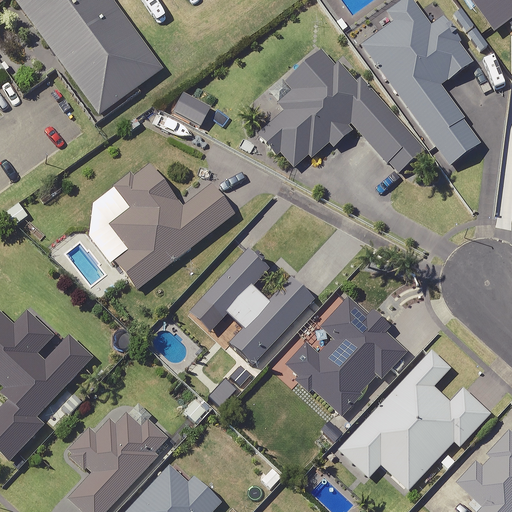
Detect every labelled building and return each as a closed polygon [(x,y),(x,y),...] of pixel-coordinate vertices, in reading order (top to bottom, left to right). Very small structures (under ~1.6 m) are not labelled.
[(10,0),(97,118),(162,71),(109,0),(10,0)] [(431,33),(409,3),(388,18),(395,27),(363,51),(450,171),(480,149),(439,93),(475,67),(443,24),(431,33)] [(349,138),(356,146),(362,140),(398,179),(424,155),(342,68),(336,74),(321,58),(287,91),(292,97),(279,109),(286,116),(260,140),(291,173),(308,156),(312,160),(329,144),(333,148),(336,151),(349,138)] [(209,112),(183,99),(175,116),(200,129),(209,112)] [(183,213),(145,167),(114,192),(131,212),(108,230),(128,255),(115,265),(138,293),(232,216),(211,190),(183,213)] [(250,291),(267,273),(248,256),(204,305),(222,321),(226,316),(246,334),(232,350),(253,368),(312,303),(291,284),(269,309),(250,291)] [(368,321),(348,304),(322,334),(334,344),(320,360),(306,348),(285,373),(339,420),(377,376),(382,380),(403,355),(383,337),(388,331),(371,317),(368,321)] [(0,389),(4,394),(0,398),(8,407),(0,415),(0,456),(7,464),(41,429),(34,422),(91,363),(69,341),(44,367),(36,358),(52,341),(28,317),(13,331),(0,318),(0,389)] [(450,374),(431,356),(339,455),(369,482),(381,469),(409,495),(455,446),(461,451),(491,419),(463,394),(451,407),(433,391),(450,374)] [(142,432),(125,417),(115,429),(110,425),(95,441),(87,433),(66,456),(91,479),(69,504),(77,511),(107,511),(154,461),(169,445),(148,426),(142,432)] [(488,457),(494,462),(485,471),(479,466),(459,486),(485,511),(511,511),(511,437),(509,435),(488,457)] [(214,511),(220,506),(172,465),(131,511),(214,511)]
